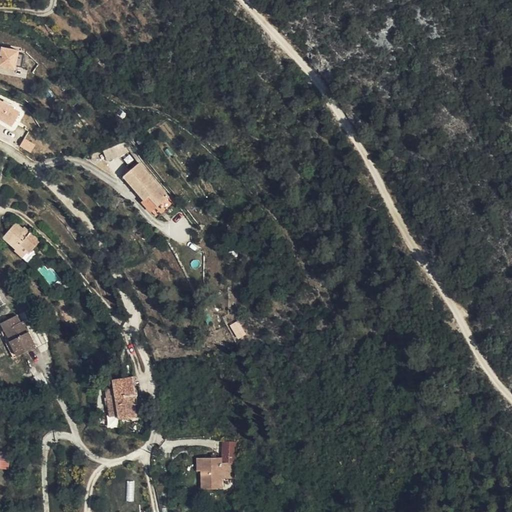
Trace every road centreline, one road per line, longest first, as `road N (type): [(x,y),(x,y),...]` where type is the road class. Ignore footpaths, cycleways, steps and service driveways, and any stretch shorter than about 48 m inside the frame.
road 1 (track): [(244,0),(311,70),(486,368),(511,397)]
road 2 (track): [(107,464),(145,452),(154,436),(156,390),(135,316),(107,254),(71,203),(0,149)]
road 3 (unknown): [(34,171),(60,156),(96,163),(161,229),(179,228)]
road 4 (track): [(47,511),(48,446),(59,435),(107,464)]
